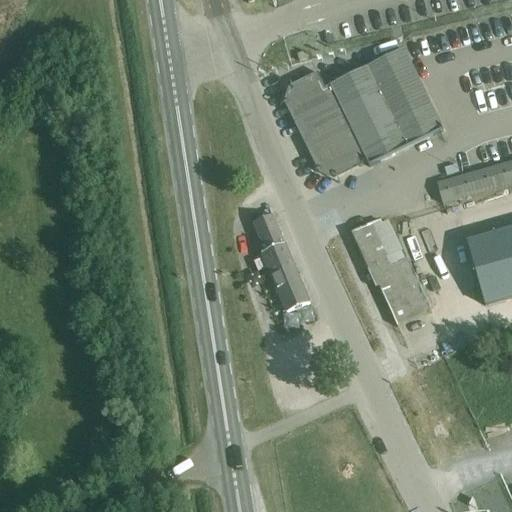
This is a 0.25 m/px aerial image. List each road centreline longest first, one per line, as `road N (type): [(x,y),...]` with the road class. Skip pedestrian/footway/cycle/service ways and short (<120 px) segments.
road 1 (unclassified): [(436,511),(324,280),(226,44)]
road 2 (primary): [(238,511),(168,61)]
